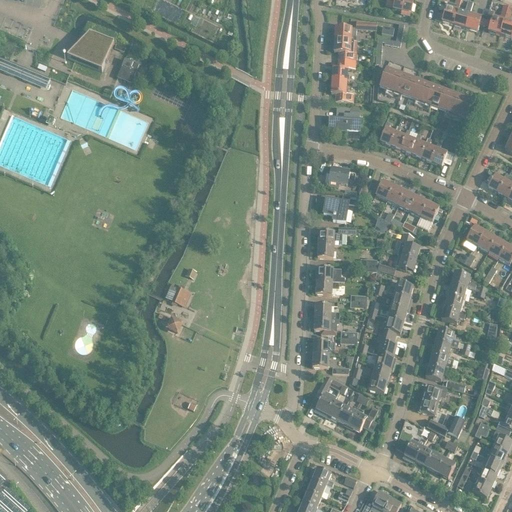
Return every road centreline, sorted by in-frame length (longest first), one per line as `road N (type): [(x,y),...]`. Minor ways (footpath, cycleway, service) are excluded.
road 1 (secondary): [(254,404),(269,357),(292,0)]
road 2 (residential): [(376,470),(464,196)]
road 3 (residential): [(209,408),(156,474),(131,479),(0,365)]
road 4 (residential): [(284,419),(308,147)]
road 5 (residential): [(464,196),(370,158),(308,147)]
road 6 (primary): [(107,511),(0,393)]
road 7 (residential): [(308,147),(316,0)]
road 8 (residential): [(511,76),(427,42),(431,0)]
road 9 (secondary): [(199,511),(254,404)]
